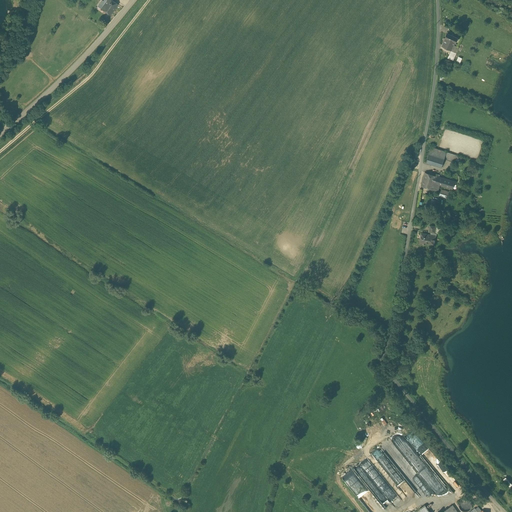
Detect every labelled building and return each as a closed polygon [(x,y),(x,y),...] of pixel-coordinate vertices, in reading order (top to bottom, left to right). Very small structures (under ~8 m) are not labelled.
[(101,0),(98,6),(101,8),(106,0),(103,0),(103,1),(102,0),(101,0)] [(106,0),(101,8),(110,15),(118,4),(112,0),(106,0)] [(445,38),(455,42),(457,38),(447,33),(445,38)] [(455,42),(445,38),(442,45),(451,50),(454,45),(455,42)] [(459,48),(454,45),(451,50),(451,51),(456,53),(459,48)] [(451,51),(448,58),(453,60),(456,53),(451,51)] [(431,147),(426,162),(441,167),(444,159),(446,152),(431,147)] [(462,157),(446,152),(444,159),(459,164),(462,157)] [(450,180),(425,173),(421,185),(437,191),(439,185),(452,189),(454,182),(450,180)] [(442,189),(439,195),(447,198),(449,191),(442,189)] [(421,233),(420,239),(424,240),(423,242),(424,243),(434,244),(435,235),(421,233)] [(405,436),(444,486),(459,484),(412,430),(405,436)] [(383,451),(415,492),(425,484),(394,443),(383,451)] [(392,472),(395,470),(390,464),(387,467),(388,468),(385,469),(384,464),(388,463),(390,461),(389,459),(382,464),(382,460),(386,459),(380,451),(375,458),(379,461),(380,469),(377,467),(379,467),(376,464),(375,461),(371,461),(382,475),(383,474),(382,471),(381,465),(385,470),(387,470),(387,472),(390,470),(392,472)] [(354,468),(343,478),(364,502),(362,498),(367,496),(369,499),(370,498),(369,497),(371,496),(372,498),(374,497),(373,497),(375,496),(375,494),(372,491),(373,490),(372,487),(368,483),(370,482),(369,481),(368,477),(366,478),(367,483),(354,468),(355,469),(354,468)] [(465,511),(468,511),(470,509),(472,507),(472,504),(471,502),(469,500),(467,499),(465,499),(463,499),(462,500),(460,502),(459,505),(459,507),(460,510),(463,511),(465,511)]
